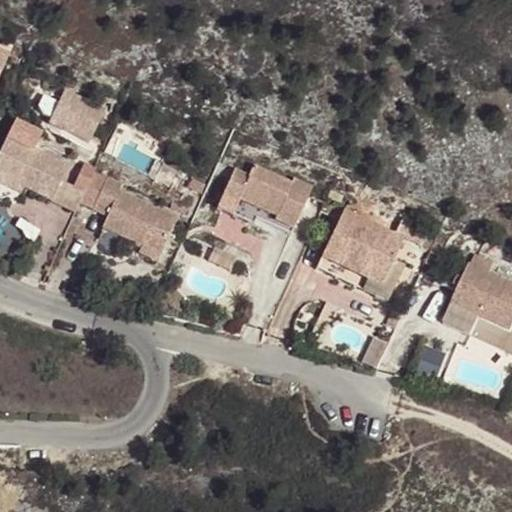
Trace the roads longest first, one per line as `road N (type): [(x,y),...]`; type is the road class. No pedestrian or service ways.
road 1 (residential): [(156,338),(389,404)]
road 2 (residential): [(156,338),(163,349),(158,393),(132,425),(101,438),(0,434)]
road 3 (residential): [(0,282),(156,338)]
road 4 (track): [(389,404),(511,453)]
